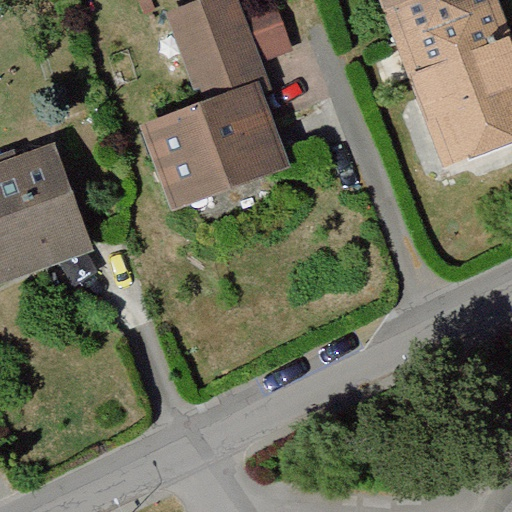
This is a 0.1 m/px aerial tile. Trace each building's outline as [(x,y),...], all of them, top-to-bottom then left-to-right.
[(381,0),(393,27),(459,0),(381,0)] [(459,0),(393,27),(444,156),(511,129),(511,60),(488,0),(459,0)] [(193,118),(131,139),(157,213),(265,176),(239,102),(252,97),(221,6),(161,26),(193,118)] [(39,162),(0,175),(0,286),(73,261),(39,162)] [(511,511),(511,467),(475,511),(511,511)]
